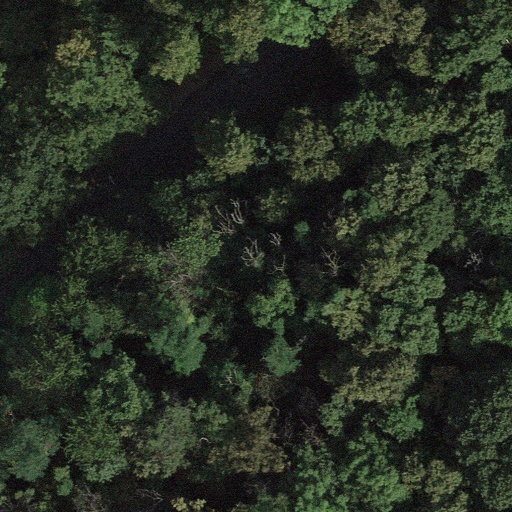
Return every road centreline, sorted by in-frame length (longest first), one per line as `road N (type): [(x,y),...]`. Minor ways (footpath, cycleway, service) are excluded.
road 1 (unclassified): [(374,0),(303,45),(0,319)]
road 2 (track): [(390,511),(483,392),(511,375)]
